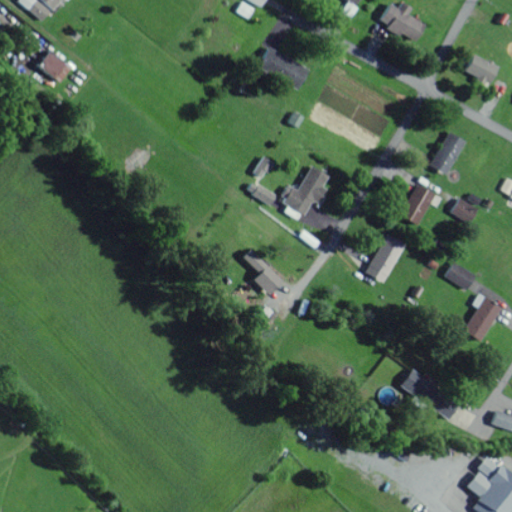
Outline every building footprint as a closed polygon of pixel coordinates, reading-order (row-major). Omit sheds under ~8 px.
[(58,0),(33,0),(32,1),(30,0),(19,0),(16,3),(38,23),(58,0)] [(339,0),(352,8),(356,0),(339,0)] [(395,11),(386,6),(374,26),(410,46),(420,27),(404,18),(408,11),(398,5),(395,11)] [(305,71),(265,49),(254,70),(293,92),(305,71)] [(56,85),(67,70),(45,53),(34,69),(56,85)] [(501,92),(508,75),(468,58),(461,75),(501,92)] [(443,178),(462,144),(445,135),(426,169),(443,178)] [(302,217),(309,203),(314,205),(327,178),(307,169),(295,194),(285,189),(278,206),(302,217)] [(511,183),(506,181),(498,195),(511,201),(511,183)] [(432,197),(414,187),(396,219),(413,229),(432,197)] [(449,214),(464,225),(473,214),(458,202),(449,214)] [(362,276),(380,286),(402,247),(383,237),(362,276)] [(241,260),(257,276),(250,284),(265,297),(278,283),(247,254),(241,260)] [(463,293),(472,279),(452,265),(442,279),(463,293)] [(498,311),(481,300),(459,334),(476,345),(498,311)] [(266,326),(274,317),(263,310),(256,319),(266,326)] [(395,392),(444,424),(457,404),(408,372),(395,392)] [(511,420),(493,414),(489,427),(511,434),(511,420)]
